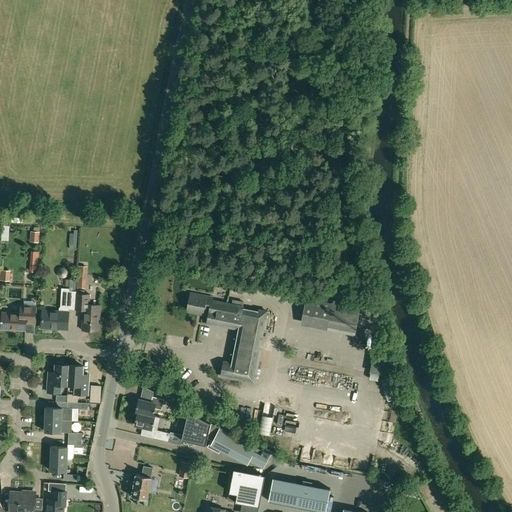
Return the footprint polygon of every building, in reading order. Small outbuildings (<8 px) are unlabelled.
[(247,27),(254,37),(269,26),(262,16),(247,27)] [(44,243),(44,232),(35,231),(35,243),(44,243)] [(76,287),(85,288),(87,267),(78,266),(76,287)] [(67,309),(75,309),(76,294),(76,290),(77,279),(70,279),(70,289),(61,288),(61,295),(68,296),(67,309)] [(85,290),(76,290),(76,294),(75,309),(84,310),(82,330),(98,331),(100,305),(89,305),(90,295),(84,294),(85,290)] [(207,324),(213,325),(223,327),(223,326),(238,329),(232,363),(224,361),(221,376),(254,383),(261,349),(260,349),(264,329),(265,329),(267,319),(266,319),(267,311),(258,309),(258,311),(243,308),(244,306),(212,300),(213,297),(191,293),(187,311),(203,314),(204,307),(210,309),(207,324)] [(329,322),(329,319),(357,324),(361,305),(333,299),(332,304),(306,298),(302,317),(329,322)] [(35,323),(36,306),(24,305),(23,313),(2,312),(1,329),(25,330),(26,323),(35,323)] [(68,329),(69,312),(43,311),(42,328),(68,329)] [(61,385),(68,385),(69,365),(63,365),(63,362),(57,362),(57,364),(56,364),(55,377),(49,377),(48,392),(60,393),(61,385)] [(88,395),(88,380),(82,379),(83,366),(69,365),(68,385),(75,386),(75,394),(88,395)] [(138,399),(136,412),(153,415),(155,408),(162,410),(164,399),(152,396),(151,402),(138,399)] [(57,402),(57,407),(46,407),(45,419),(72,420),(73,408),(83,409),(83,403),(67,402),(57,402)] [(277,427),(278,408),(268,408),(267,426),(277,427)] [(146,436),(155,438),(175,443),(177,434),(157,430),(152,429),(155,416),(136,412),(138,413),(135,425),(148,428),(146,436)] [(212,427),(188,415),(182,443),(206,448),(212,427)] [(68,432),(72,432),(72,420),(45,419),(45,432),(68,432)] [(220,428),(211,445),(247,464),(250,460),(263,467),(270,454),(220,428)] [(51,458),(67,459),(68,447),(51,446),(51,458)] [(67,459),(51,458),(50,471),(67,471),(67,459)] [(192,464),(182,462),(179,477),(189,479),(192,464)] [(153,468),(144,466),(142,475),(136,474),(132,496),(134,496),(134,499),(142,500),(143,498),(147,499),(153,468)] [(265,474),(234,469),(229,492),(237,494),(236,502),(259,506),(265,474)] [(330,489),(273,477),(269,500),(325,511),(330,489)] [(65,483),(49,483),(48,490),(51,490),(51,499),(48,499),(47,511),(63,511),(64,500),(66,500),(66,491),(65,491),(65,483)] [(26,511),(41,511),(42,510),(34,510),(35,492),(29,492),(29,493),(11,492),(10,510),(26,511)]
